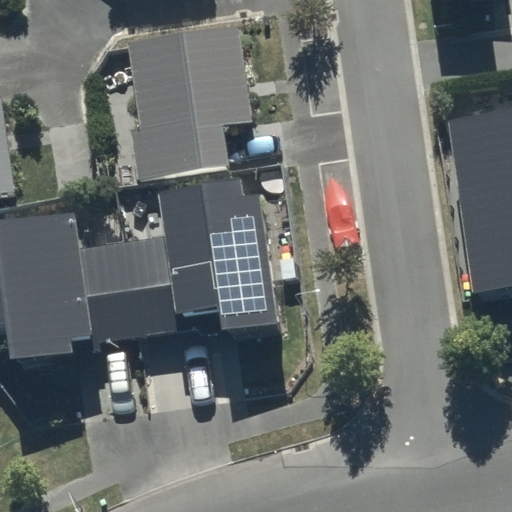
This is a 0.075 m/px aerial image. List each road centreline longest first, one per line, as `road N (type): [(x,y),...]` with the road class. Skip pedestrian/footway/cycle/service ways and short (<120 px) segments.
road 1 (residential): [(444,503),(373,77)]
road 2 (residential): [(373,77),(511,56)]
